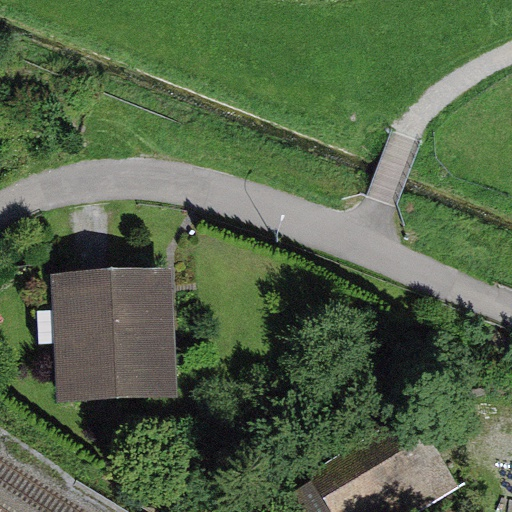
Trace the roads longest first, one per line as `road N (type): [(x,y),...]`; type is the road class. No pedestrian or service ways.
road 1 (residential): [(367,247),(188,186),(128,179),(74,184),(0,211)]
road 2 (residential): [(367,247),(423,111),(511,54)]
road 3 (residential): [(511,310),(367,247)]
